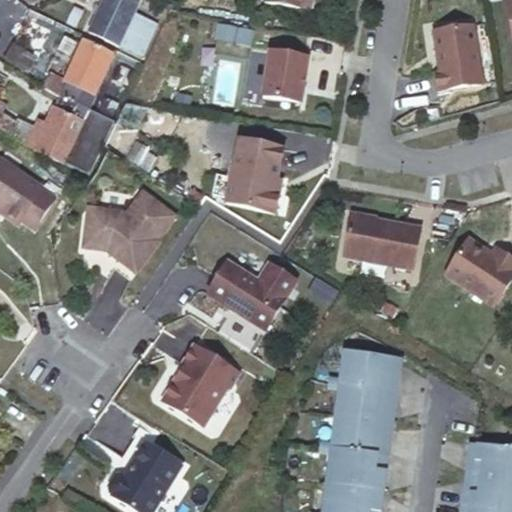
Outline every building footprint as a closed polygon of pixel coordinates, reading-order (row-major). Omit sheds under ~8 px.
[(128,27),(138,6),(123,0),(104,0),(88,36),(118,49),(121,42),(128,27)] [(164,7),(148,0),(140,0),(138,6),(128,27),(121,42),(118,49),(141,59),(164,7)] [(301,0),(262,0),(260,15),(298,21),(301,0)] [(511,7),(499,10),(507,55),(511,54),(511,7)] [(431,101),(475,94),(466,37),(427,42),(433,83),(429,84),(431,101)] [(36,59),(13,47),(6,60),(29,71),(36,59)] [(64,88),(67,89),(91,99),(109,60),(82,48),(64,88)] [(304,71),(265,64),(258,109),(297,116),(304,71)] [(51,93),(62,100),(64,95),(47,85),(44,89),(51,93)] [(59,105),(62,100),(51,93),(44,89),(40,94),(59,105)] [(64,95),(62,100),(88,112),(91,107),(94,100),(91,99),(67,89),(64,95)] [(88,112),(62,100),(59,105),(56,114),(81,126),(83,123),(88,112)] [(0,132),(1,133),(12,117),(0,109),(0,132)] [(114,124),(88,112),(83,123),(81,126),(79,132),(63,166),(88,178),(114,124)] [(63,166),(81,126),(56,114),(52,113),(42,134),(34,151),(63,166)] [(34,151),(42,134),(34,131),(27,147),(34,151)] [(277,153),(233,141),(224,175),(219,195),(218,199),(266,211),(271,193),(267,192),(269,180),(277,153)] [(53,201),(0,163),(0,214),(2,216),(1,219),(15,228),(18,224),(32,233),(53,201)] [(219,195),(224,175),(210,171),(205,191),(219,195)] [(104,256),(134,277),(173,219),(140,195),(121,221),(120,218),(91,214),(86,220),(82,253),(104,256)] [(344,256),(413,269),(421,229),(351,215),(344,256)] [(467,240),(443,277),(491,309),(511,276),(511,262),(493,250),(490,255),(467,240)] [(227,259),(206,290),(240,313),(243,310),(252,316),(249,319),(263,329),(296,279),(269,261),(258,279),(227,259)] [(243,310),(240,313),(249,319),(252,316),(243,310)] [(235,370),(190,342),(178,361),(183,364),(174,379),(171,378),(158,398),(199,423),(224,384),(226,385),(235,370)] [(326,379),(395,390),(397,374),(390,372),(392,357),(341,349),(337,375),(326,373),(326,379)] [(399,358),(392,357),(390,372),(397,374),(399,358)] [(331,413),(382,421),(385,405),(392,406),(395,390),(326,379),(324,385),(335,387),(331,413)] [(392,406),(385,405),(382,421),(390,422),(392,406)] [(316,443),(385,454),(387,437),(380,436),(382,421),(331,413),(327,439),(316,437),(316,443)] [(390,422),(382,421),(380,436),(387,437),(390,422)] [(141,450),(147,440),(134,432),(128,443),(130,444),(141,451),(141,450)] [(382,470),(385,454),(316,443),(315,449),(326,450),(322,476),(373,484),(375,469),(382,470)] [(141,451),(130,444),(117,466),(128,472),(141,451)] [(511,450),(466,444),(463,459),(471,461),(468,476),(511,483),(511,450)] [(153,511),(177,472),(141,450),(141,451),(128,472),(131,474),(125,484),(122,482),(120,484),(117,482),(111,483),(105,493),(106,499),(109,501),(108,503),(121,511),(153,511)] [(471,461),(463,459),(461,475),(468,476),(471,461)] [(375,469),(373,484),(380,485),(382,470),(375,469)] [(131,474),(128,472),(122,482),(125,484),(131,474)] [(468,476),(461,475),(459,490),(466,492),(468,476)] [(306,507),(340,511),(375,511),(378,501),(370,500),(373,484),(322,476),(317,502),(307,501),(306,507)] [(456,507),(492,511),(511,511),(511,483),(468,476),(466,492),(459,490),(456,507)] [(380,485),(373,484),(370,500),(378,501),(380,485)]
